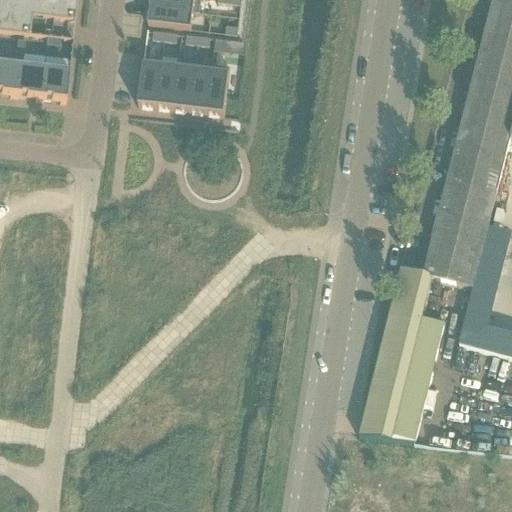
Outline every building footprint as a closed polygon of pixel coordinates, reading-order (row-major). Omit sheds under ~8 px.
[(0,0),(0,35),(9,37),(13,0),(0,0)] [(44,0),(13,0),(9,37),(29,39),(32,20),(75,25),(77,4),(44,0)] [(199,19),(201,2),(182,0),(151,0),(150,13),(199,19)] [(218,0),(217,8),(229,10),(230,2),(218,0)] [(473,294),(489,230),(510,145),(511,138),(511,0),(494,0),(424,280),(433,283),(473,294)] [(230,2),(229,10),(241,11),(242,3),(230,2)] [(199,20),(199,19),(150,13),(148,31),(191,36),(193,19),(199,20)] [(226,32),(225,40),(237,42),(238,34),(226,32)] [(153,38),(152,46),(164,47),(165,39),(153,38)] [(165,39),(164,47),(176,49),(177,40),(165,39)] [(47,42),(46,50),(59,51),(60,43),(47,42)] [(187,42),(186,50),(198,51),(199,43),(187,42)] [(199,43),(198,51),(210,53),(211,44),(199,43)] [(16,56),(23,57),(25,45),(17,44),(16,56)] [(215,46),(214,57),(224,58),(226,47),(215,46)] [(23,57),(16,56),(14,69),(18,69),(22,70),(23,57)] [(0,99),(14,101),(18,69),(14,69),(0,67),(0,99)] [(173,117),(179,68),(177,68),(177,74),(161,72),(156,115),(173,117)] [(190,119),(195,70),(179,68),(173,117),(190,119)] [(14,101),(39,104),(43,72),(22,70),(18,69),(14,101)] [(156,115),(161,72),(143,70),(138,113),(156,115)] [(206,121),(212,72),(195,70),(190,119),(206,121)] [(43,72),(39,104),(65,107),(68,75),(43,72)] [(230,74),(212,72),(206,121),(224,123),(230,74)] [(489,236),(484,255),(499,258),(503,240),(489,236)] [(445,329),(422,323),(433,283),(424,280),(401,274),(367,412),(359,443),(391,447),(415,450),(445,329)]
